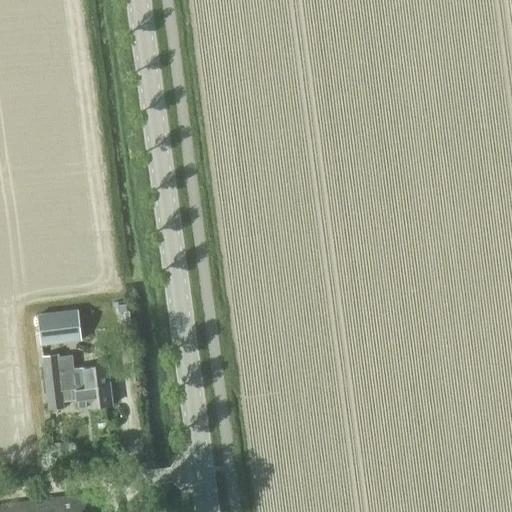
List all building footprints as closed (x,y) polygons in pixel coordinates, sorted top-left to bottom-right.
[(39,336),(51,335),(52,344),(81,340),(77,310),(37,315),(39,336)] [(73,370),(72,355),(56,357),(56,355),(42,357),(46,393),(109,385),(106,365),(82,368),(82,369),(73,370)] [(87,408),(111,405),(109,385),(46,393),(48,409),(63,407),(62,402),(76,400),(77,409),(87,408)] [(69,459),(67,443),(52,444),(53,460),(69,459)] [(94,511),(92,493),(0,506),(0,511),(94,511)]
